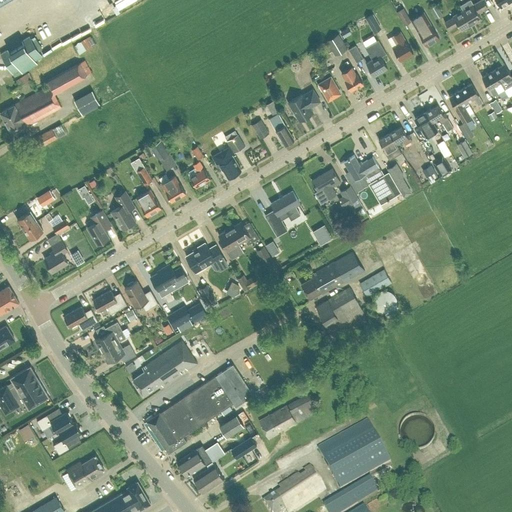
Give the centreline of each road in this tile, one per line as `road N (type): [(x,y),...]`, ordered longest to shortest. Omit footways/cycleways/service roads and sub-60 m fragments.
road 1 (tertiary): [(511,26),(33,306)]
road 2 (tertiary): [(189,511),(33,306)]
